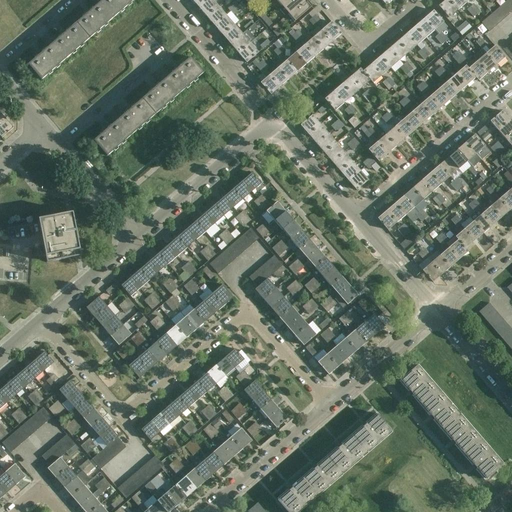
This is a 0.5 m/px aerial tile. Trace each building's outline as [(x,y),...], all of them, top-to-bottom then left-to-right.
[(103,0),(100,3),(114,18),(135,0),(103,0)] [(218,7),(212,0),(207,0),(199,8),(207,17),(218,7)] [(305,0),(290,0),(283,7),(280,10),(286,17),(289,14),(305,0)] [(306,0),(305,0),(289,14),(295,22),(313,6),(306,0)] [(458,11),(459,10),(449,0),(446,0),(439,6),(449,18),(458,11)] [(449,0),(459,10),(467,3),(467,2),(465,0),(449,0)] [(231,12),(238,6),(235,2),(228,8),(231,12)] [(100,3),(76,24),(90,39),(114,18),(100,3)] [(508,17),(511,13),(511,12),(504,3),(500,7),(508,17)] [(471,7),(471,8),(477,15),(481,19),(484,16),(475,5),(471,7)] [(238,6),(231,12),(234,15),(241,9),(238,6)] [(226,16),(218,7),(207,17),(215,26),(226,16)] [(500,7),(495,11),(504,21),(508,17),(500,7)] [(477,15),(471,8),(468,10),(474,17),(477,15)] [(425,19),(435,31),(444,23),(434,11),(425,19)] [(504,21),(495,11),(491,15),(499,25),(504,21)] [(316,15),(312,18),(319,26),(322,23),(316,15)] [(491,15),(486,19),(494,29),(499,25),(491,15)] [(234,25),(226,16),(215,26),(223,36),(234,25)] [(315,28),(319,26),(312,18),(309,21),(315,28)] [(427,38),(435,31),(425,19),(416,26),(427,38)] [(486,19),(482,23),(490,33),(494,29),(486,19)] [(247,30),(254,24),(251,21),(244,27),(247,30)] [(342,34),(331,22),(323,30),(333,42),(342,34)] [(462,35),(471,28),(466,22),(457,29),(462,35)] [(66,60),(90,39),(76,24),(52,44),(66,60)] [(254,24),(247,30),(250,33),(257,27),(254,24)] [(242,34),(234,25),(223,36),(231,45),(242,34)] [(291,29),(295,34),(301,41),(304,38),(294,26),(291,29)] [(416,26),(408,34),(418,46),(421,50),(425,48),(421,43),(427,38),(416,26)] [(324,50),(333,42),(323,30),(314,37),(324,50)] [(442,32),(439,35),(445,42),(449,39),(442,32)] [(250,44),(242,34),(231,45),(239,54),(250,44)] [(301,41),(295,34),(292,37),(298,44),(301,41)] [(418,46),(408,34),(399,41),(409,53),(418,46)] [(445,42),(439,35),(436,38),(442,45),(445,42)] [(315,57),(324,50),(314,37),(305,45),(315,57)] [(260,45),(263,49),(270,43),(267,39),(260,45)] [(486,54),(496,66),(506,58),(495,46),(490,51),(480,39),(476,42),(476,43),(486,54)] [(278,40),(274,44),(277,49),(278,49),(282,45),(278,40)] [(390,49),(400,61),(409,53),(399,41),(390,49)] [(52,44),(28,65),(42,81),(66,60),(52,44)] [(259,53),(250,44),(239,54),(247,63),(259,53)] [(305,65),(315,57),(305,45),(295,53),(305,65)] [(421,50),(428,57),(431,54),(425,48),(421,50)] [(280,59),(283,56),(278,49),(277,49),(274,52),(280,59)] [(390,49),(381,56),(392,68),(400,61),(390,49)] [(424,60),(428,57),(421,50),(418,53),(424,60)] [(465,59),(459,52),(456,55),(462,62),(465,59)] [(300,70),(305,65),(295,53),(287,61),(297,73),(300,70)] [(477,62),(487,74),(496,66),(486,54),(483,57),(477,62)] [(453,58),(459,65),(463,69),(457,74),(468,86),(476,79),(468,69),(462,62),(456,55),(453,58)] [(372,64),(383,76),(391,69),(392,68),(381,56),(372,64)] [(166,79),(180,94),(204,74),(190,58),(166,79)] [(462,62),(468,69),(476,79),(478,81),(487,74),(477,62),(472,66),(465,59),(462,62)] [(263,61),(260,64),(266,71),(269,68),(263,61)] [(288,80),(297,73),(287,61),(278,68),(288,80)] [(407,63),(404,66),(410,73),(413,70),(407,63)] [(266,71),(260,64),(256,67),(262,74),(265,71),(266,71)] [(383,76),(372,64),(363,72),(374,84),(383,76)] [(410,73),(404,66),(401,69),(407,76),(410,73)] [(442,67),(438,70),(444,77),(448,74),(442,67)] [(288,80),(278,68),(269,76),(279,88),(288,80)] [(373,84),(374,84),(363,72),(361,69),(352,77),(362,88),(371,81),(373,84)] [(444,77),(438,70),(435,73),(441,80),(444,77)] [(271,95),(279,88),(269,76),(265,71),(262,74),(266,78),(261,83),(271,95)] [(459,93),(468,86),(457,74),(448,82),(459,93)] [(353,96),(362,88),(352,77),(343,85),(353,96)] [(390,78),(386,81),(393,88),(396,85),(390,78)] [(180,94),(166,79),(142,100),(156,115),(180,94)] [(393,88),(386,81),(383,84),(389,91),(393,88)] [(424,82),(421,85),(427,92),(430,89),(424,82)] [(450,101),(459,93),(448,82),(440,89),(450,101)] [(344,104),(353,96),(343,85),(334,92),(344,104)] [(427,92),(421,85),(417,88),(424,95),(427,92)] [(430,97),(441,109),(450,101),(440,89),(430,97)] [(369,90),(366,93),(372,100),(375,97),(369,90)] [(325,100),(335,111),(344,104),(334,92),(325,100)] [(372,100),(366,93),(362,96),(368,103),(372,100)] [(422,104),(432,117),(441,109),(430,97),(422,104)] [(406,98),(403,100),(409,108),(413,105),(406,98)] [(156,115),(142,100),(118,120),(132,136),(156,115)] [(409,108),(403,100),(400,103),(406,110),(409,108)] [(413,112),(424,123),(432,117),(422,104),(416,109),(413,105),(409,108),(413,112)] [(321,114),(328,108),(326,105),(318,111),(321,114)] [(352,105),(348,108),(354,116),(358,113),(352,105)] [(351,118),(354,116),(348,108),(345,111),(351,118)] [(404,120),(414,132),(424,123),(413,112),(404,120)] [(498,132),(510,121),(509,120),(508,117),(505,116),(502,112),(490,122),(498,132)] [(388,113),(385,116),(391,123),(394,120),(388,113)] [(322,120),(318,123),(312,116),(300,126),(304,130),(305,134),(308,135),(309,136),(321,125),(324,122),(322,120)] [(354,129),(361,123),(355,116),(348,122),(354,129)] [(391,123),(385,116),(382,119),(388,126),(391,123)] [(13,128),(6,120),(0,124),(0,135),(2,138),(13,128)] [(118,120),(94,141),(107,156),(132,136),(118,120)] [(341,124),(338,120),(331,126),(334,130),(341,124)] [(395,127),(406,139),(414,132),(404,120),(395,127)] [(511,122),(510,121),(498,132),(506,141),(511,135),(511,122)] [(316,145),(328,134),(323,128),(326,124),(324,122),(321,125),(309,136),(310,140),(313,141),(316,145)] [(337,133),(344,127),(341,124),(334,130),(337,133)] [(387,135),(397,147),(406,139),(395,127),(387,135)] [(477,133),(480,137),(487,130),(484,127),(477,133)] [(371,128),(368,131),(374,138),(377,135),(371,128)] [(374,138),(368,131),(364,134),(370,141),(374,138)] [(324,154),(336,144),(328,134),(316,145),(320,149),(321,153),(324,153),(324,154)] [(490,138),(487,134),(482,138),(485,143),(490,138)] [(389,154),(397,147),(387,135),(378,142),(389,154)] [(475,135),(466,143),(476,155),(481,161),(490,153),(475,135)] [(357,142),(354,138),(347,144),(350,148),(357,142)] [(353,151),(360,145),(357,142),(350,148),(353,151)] [(379,162),(389,154),(378,142),(368,150),(379,162)] [(467,162),(476,155),(466,143),(457,151),(467,162)] [(491,149),(493,152),(500,146),(498,143),(491,149)] [(332,163),(344,153),(336,144),(324,154),(325,155),(326,159),(329,159),(332,163)] [(500,146),(493,152),(496,155),(503,149),(500,146)] [(458,170),(467,162),(457,151),(448,158),(458,170)] [(340,172),(352,162),(344,153),(332,163),(336,167),(337,171),(339,171),(340,172)] [(373,161),(370,157),(363,163),(366,167),(373,161)] [(439,166),(449,178),(458,170),(448,158),(439,166)] [(498,169),(501,166),(496,160),(492,163),(498,169)] [(369,170),(376,164),(373,161),(366,167),(369,170)] [(348,181),(360,171),(352,162),(340,172),(341,174),(343,177),(345,178),(348,181)] [(441,185),(449,178),(439,166),(430,174),(441,185)] [(471,167),(468,170),(474,177),(478,174),(471,167)] [(360,171),(348,181),(352,186),(353,190),(356,190),(357,191),(368,181),(360,171)] [(252,173),(243,181),(252,192),(255,189),(258,193),(265,187),(252,173)] [(421,181),(432,193),(441,185),(430,174),(421,181)] [(483,181),(480,178),(475,183),(478,186),(483,181)] [(457,179),(454,182),(460,189),(463,186),(457,179)] [(243,200),(252,192),(243,181),(234,189),(243,200)] [(413,189),(423,201),(432,193),(421,181),(413,189)] [(460,189),(454,182),(450,185),(456,192),(460,189)] [(493,185),(489,188),(496,195),(499,192),(493,185)] [(496,195),(489,188),(486,191),(492,198),(495,195),(496,195)] [(233,189),(224,197),(234,208),(243,200),(234,189),(233,189)] [(404,196),(414,208),(423,201),(413,189),(404,196)] [(510,212),(511,209),(511,196),(508,192),(499,200),(510,212)] [(439,194),(436,197),(442,204),(445,202),(439,194)] [(258,199),(266,208),(270,204),(262,195),(258,199)] [(501,220),(510,212),(499,200),(495,195),(492,198),(496,203),(490,207),(501,220)] [(395,204),(405,216),(414,208),(404,196),(395,204)] [(224,216),(234,208),(224,197),(215,205),(224,216)] [(442,204),(436,197),(435,198),(432,200),(439,207),(442,204)] [(262,211),(266,208),(258,199),(254,202),(262,211)] [(475,200),(472,203),(478,210),(481,207),(475,200)] [(267,211),(275,221),(286,212),(277,202),(267,211)] [(478,210),(472,203),(468,206),(474,213),(475,213),(478,211),(478,210)] [(397,223),(405,216),(395,204),(387,211),(397,223)] [(215,205),(206,213),(215,224),(224,216),(215,205)] [(482,215),(492,227),(501,220),(490,207),(482,215)] [(421,210),(418,212),(425,220),(427,217),(421,210)] [(248,224),(252,220),(244,211),(240,215),(248,224)] [(388,231),(397,223),(387,211),(378,219),(388,231)] [(486,232),(492,227),(482,215),(478,211),(475,213),(474,213),(469,217),(473,223),(483,235),(486,232)] [(294,221),(286,212),(275,221),(283,230),(294,221)] [(425,220),(418,212),(415,215),(421,223),(425,220)] [(78,257),(81,256),(72,213),(70,213),(38,219),(47,263),(78,257)] [(206,232),(215,224),(206,213),(196,221),(206,232)] [(244,227),(248,224),(240,215),(236,218),(244,227)] [(458,216),(454,218),(460,225),(464,223),(458,216)] [(460,225),(454,218),(451,221),(457,228),(460,225)] [(196,221),(187,230),(196,241),(206,232),(196,221)] [(302,230),(294,221),(283,230),(291,240),(302,230)] [(260,234),(268,227),(263,222),(255,229),(260,234)] [(464,230),(475,242),(483,235),(473,223),(464,230)] [(401,228),(407,235),(411,232),(404,225),(401,228)] [(260,234),(263,238),(271,231),(268,227),(260,234)] [(251,228),(247,232),(255,242),(259,238),(251,228)] [(407,235),(401,228),(398,230),(404,238),(406,236),(407,235)] [(231,243),(235,239),(227,229),(224,232),(223,233),(231,243)] [(186,249),(196,241),(187,230),(183,232),(177,237),(177,238),(186,249)] [(310,240),(302,230),(291,240),(299,249),(310,240)] [(475,242),(464,230),(462,232),(456,238),(458,240),(466,250),(475,242)] [(251,245),(255,242),(247,232),(246,232),(243,236),(251,245)] [(231,243),(223,233),(219,236),(227,246),(231,243)] [(443,234),(439,236),(446,244),(449,241),(443,234)] [(247,249),(251,245),(243,236),(239,239),(247,249)] [(406,236),(404,238),(407,241),(401,246),(405,250),(413,243),(406,236)] [(446,244),(439,236),(436,239),(442,247),(446,244)] [(177,257),(186,249),(177,238),(168,246),(177,257)] [(243,253),(247,249),(239,239),(235,243),(243,253)] [(272,249),(276,253),(285,244),(282,240),(272,249)] [(307,258),(318,249),(310,240),(299,249),(307,258)] [(449,248),(460,260),(468,252),(466,250),(458,240),(449,248)] [(239,256),(243,253),(235,243),(230,246),(239,256)] [(276,253),(279,257),(289,249),(285,244),(276,253)] [(217,255),(216,255),(208,245),(204,249),(212,259),(217,255)] [(168,265),(177,257),(168,246),(158,254),(168,265)] [(235,260),(239,256),(230,246),(226,250),(235,260)] [(440,256),(451,268),(460,260),(449,248),(440,256)] [(209,262),(212,259),(204,249),(200,252),(209,262)] [(326,259),(318,249),(307,258),(315,268),(326,259)] [(425,249),(422,252),(428,259),(432,256),(425,249)] [(231,263),(235,260),(226,250),(222,253),(231,263)] [(428,259),(422,252),(419,254),(425,262),(428,259)] [(226,267),(231,263),(222,253),(218,257),(226,267)] [(159,273),(168,265),(158,254),(149,262),(159,273)] [(270,259),(279,269),(283,266),(274,256),(270,259)] [(442,275),(451,268),(440,256),(432,263),(442,275)] [(222,270),(226,267),(218,257),(214,261),(222,270)] [(266,263),(275,273),(279,269),(270,259),(266,263)] [(292,271),(301,263),(298,259),(289,268),(292,271)] [(334,268),(326,259),(315,268),(323,277),(334,268)] [(218,274),(222,270),(214,261),(210,264),(218,274)] [(150,281),(159,273),(149,262),(140,270),(150,281)] [(198,271),(197,271),(190,262),(185,266),(193,275),(198,271)] [(271,277),(274,274),(275,273),(266,263),(262,267),(271,277)] [(292,271),(295,275),(305,267),(301,263),(292,271)] [(433,283),(442,275),(432,263),(423,271),(433,283)] [(190,278),(193,275),(185,266),(182,269),(190,278)] [(279,269),(275,273),(274,274),(278,278),(286,270),(283,266),(279,269)] [(211,280),(215,276),(207,267),(203,270),(211,280)] [(266,280),(268,279),(271,277),(262,267),(258,270),(266,280)] [(342,277),(334,268),(323,277),(331,286),(342,277)] [(140,289),(150,281),(140,270),(131,278),(140,289)] [(262,284),(266,280),(258,270),(254,274),(262,284)] [(254,274),(249,277),(258,287),(262,284),(254,274)] [(349,286),(342,277),(331,286),(339,295),(349,286)] [(131,297),(140,289),(131,278),(122,286),(131,297)] [(175,291),(177,289),(179,287),(171,278),(167,282),(175,291)] [(305,286),(308,290),(317,282),(314,278),(305,286)] [(263,299),(276,288),(268,279),(266,280),(262,284),(258,287),(255,290),(263,299)] [(192,280),(188,283),(196,292),(200,289),(192,280)] [(290,292),(299,285),(296,281),(287,289),(290,292)] [(175,291),(167,282),(163,285),(171,294),(175,291)] [(317,282),(308,290),(311,294),(321,286),(317,282)] [(110,295),(119,287),(116,283),(115,283),(106,291),(110,295)] [(196,292),(188,283),(184,287),(192,296),(196,292)] [(234,298),(223,285),(213,293),(224,306),(234,298)] [(303,289),(299,285),(290,292),(294,297),(303,289)] [(358,296),(349,286),(339,295),(347,305),(358,296)] [(263,299),(271,309),(284,298),(276,288),(263,299)] [(204,301),(215,314),(224,306),(213,293),(209,289),(200,297),(204,301)] [(156,307),(159,304),(161,303),(153,294),(148,298),(156,307)] [(174,296),(169,299),(178,309),(181,305),(174,296)] [(321,305),(324,309),(334,301),(330,296),(321,305)] [(107,306),(99,297),(86,308),(95,317),(107,306)] [(128,298),(119,306),(122,310),(132,302),(128,298)] [(156,307),(148,298),(145,301),(153,310),(156,307)] [(292,307),(284,298),(271,309),(280,318),(292,307)] [(178,309),(169,299),(168,301),(166,303),(174,312),(178,309)] [(315,303),(312,299),(303,307),(306,311),(315,303)] [(362,300),(357,304),(365,313),(369,309),(362,300)] [(215,314),(204,301),(194,309),(205,322),(215,314)] [(334,301),(324,309),(327,312),(337,304),(334,301)] [(132,302),(122,310),(126,314),(135,306),(132,302)] [(309,315),(319,307),(315,303),(306,311),(309,315)] [(483,316),(493,308),(490,304),(479,312),(483,316)] [(116,316),(107,306),(95,317),(103,327),(116,316)] [(292,307),(280,318),(288,327),(300,317),(292,307)] [(483,316),(486,321),(497,312),(493,308),(483,316)] [(196,330),(205,322),(194,309),(185,317),(196,330)] [(500,316),(497,312),(486,321),(490,325),(500,316)] [(354,322),(347,313),(343,316),(351,326),(351,325),(354,322)] [(374,314),(365,323),(376,335),(379,332),(385,327),(374,314)] [(103,327),(111,336),(115,332),(124,325),(116,316),(103,327)] [(158,316),(154,319),(162,329),(166,325),(158,316)] [(343,316),(339,320),(346,329),(351,326),(343,316)] [(504,320),(500,316),(490,325),(494,329),(504,320)] [(143,325),(148,321),(145,317),(144,317),(135,325),(139,329),(143,325)] [(196,330),(185,317),(176,326),(187,338),(196,330)] [(308,326),(300,317),(288,327),(296,337),(301,332),(308,326)] [(319,326),(322,330),(332,322),(328,318),(319,326)] [(154,319),(152,321),(150,323),(158,332),(162,329),(154,319)] [(504,320),(494,329),(497,333),(498,332),(508,324),(504,320)] [(365,323),(355,331),(366,343),(376,335),(365,323)] [(497,333),(501,337),(506,332),(511,329),(508,324),(498,332),(497,333)] [(132,335),(124,325),(115,332),(111,336),(119,346),(132,335)] [(344,337),(346,339),(357,351),(359,354),(364,349),(362,347),(366,343),(355,331),(351,325),(351,326),(346,329),(349,332),(344,337)] [(187,338),(176,326),(166,334),(177,346),(187,338)] [(303,346),(316,335),(308,326),(301,332),(296,337),(303,346)] [(332,342),(332,341),(337,338),(329,329),(324,332),(332,342)] [(501,337),(505,342),(511,335),(511,329),(506,332),(501,337)] [(139,332),(135,336),(144,345),(147,341),(139,332)] [(332,342),(324,332),(321,335),(329,345),(332,342)] [(177,346),(166,334),(157,342),(168,354),(177,346)] [(144,345),(135,336),(131,339),(140,348),(144,345)] [(337,347),(348,359),(357,351),(346,339),(337,347)] [(168,354),(157,342),(148,350),(158,362),(168,354)] [(318,354),(310,345),(306,348),(314,358),(318,354)] [(338,367),(348,359),(337,347),(327,355),(338,367)] [(129,358),(121,348),(117,352),(125,361),(129,358)] [(235,349),(226,357),(236,368),(241,374),(244,371),(250,366),(245,360),(248,358),(242,350),(239,353),(235,349)] [(158,362),(148,350),(138,358),(149,370),(158,362)] [(39,357),(36,360),(45,371),(51,378),(55,375),(49,368),(54,363),(44,351),(41,351),(38,353),(38,356),(39,357)] [(338,367),(327,355),(318,363),(329,375),(338,367)] [(226,376),(236,368),(226,357),(217,365),(226,376)] [(149,370),(138,358),(129,366),(140,379),(149,370)] [(36,379),(45,371),(36,360),(26,368),(36,379)] [(217,385),(226,376),(217,365),(207,373),(217,385)] [(400,381),(422,405),(438,391),(417,366),(400,381)] [(27,387),(36,379),(26,368),(17,376),(27,387)] [(248,384),(252,380),(244,371),(241,374),(240,375),(248,384)] [(51,378),(59,387),(63,384),(70,377),(66,372),(59,379),(55,375),(51,378)] [(207,393),(217,385),(207,373),(198,381),(207,393)] [(244,387),(248,384),(240,375),(236,378),(244,387)] [(17,395),(27,387),(17,376),(8,384),(17,395)] [(55,390),(59,387),(51,378),(47,381),(55,390)] [(70,381),(59,390),(68,400),(78,390),(70,381)] [(198,401),(207,393),(198,381),(188,390),(198,401)] [(253,400),(263,391),(256,382),(245,391),(253,400)] [(0,394),(8,403),(17,395),(8,384),(0,390),(0,394)] [(222,390),(230,400),(234,396),(226,387),(222,390)] [(44,400),(44,399),(36,390),(33,394),(40,403),(44,400)] [(87,400),(78,390),(68,400),(76,409),(87,400)] [(188,409),(198,401),(188,390),(179,398),(188,409)] [(226,403),(230,400),(222,390),(218,394),(226,403)] [(261,410),(271,400),(263,391),(253,400),(261,410)] [(438,391),(422,405),(443,430),(460,416),(438,391)] [(36,407),(40,403),(33,394),(28,397),(36,407)] [(179,417),(188,409),(179,398),(170,406),(179,417)] [(95,409),(87,400),(76,409),(84,419),(95,409)] [(269,419),(280,410),(271,400),(261,410),(269,419)] [(49,409),(52,413),(62,405),(58,401),(49,409)] [(231,412),(234,416),(244,408),(240,404),(231,412)] [(52,413),(56,417),(65,409),(62,405),(52,413)] [(170,406),(160,414),(170,425),(173,429),(182,421),(179,417),(170,406)] [(217,415),(209,406),(205,409),(213,418),(217,415)] [(24,421),(28,418),(20,408),(16,412),(24,421)] [(48,422),(52,418),(44,408),(39,411),(48,422)] [(234,416),(238,420),(247,412),(244,408),(234,416)] [(103,419),(95,409),(84,419),(92,428),(103,419)] [(209,422),(213,418),(205,409),(201,413),(209,422)] [(280,410),(269,419),(277,428),(288,419),(280,410)] [(44,425),(48,422),(39,411),(35,415),(44,425)] [(229,424),(234,420),(226,411),(221,415),(229,424)] [(20,425),(24,421),(16,412),(12,415),(20,425)] [(160,433),(170,425),(160,414),(151,422),(160,433)] [(44,425),(35,415),(31,418),(40,429),(44,425)] [(353,436),(367,453),(392,432),(377,415),(353,436)] [(443,430),(465,455),(481,441),(460,416),(443,430)] [(36,432),(40,429),(31,418),(27,422),(36,432)] [(111,428),(103,419),(92,428),(100,438),(111,428)] [(65,428),(68,432),(78,424),(74,420),(65,428)] [(36,432),(27,422),(23,425),(31,436),(36,432)] [(151,441),(160,433),(151,422),(141,430),(151,441)] [(198,431),(190,422),(186,426),(194,435),(198,431)] [(247,431),(251,435),(260,427),(256,423),(247,431)] [(68,432),(72,436),(81,428),(78,424),(68,432)] [(219,433),(211,424),(207,427),(215,437),(219,433)] [(9,434),(9,433),(1,425),(0,425),(0,431),(5,437),(9,434)] [(27,439),(31,436),(23,425),(19,429),(27,439)] [(190,438),(194,435),(186,426),(182,429),(190,438)] [(215,437),(207,427),(203,431),(211,440),(215,437)] [(251,435),(254,438),(263,430),(260,427),(251,435)] [(100,438),(108,447),(110,446),(114,442),(118,438),(119,438),(111,428),(100,438)] [(27,439),(19,429),(14,432),(23,443),(27,439)] [(252,442),(241,429),(232,437),(243,450),(252,442)] [(19,446),(23,443),(14,432),(10,436),(19,446)] [(63,439),(71,449),(76,445),(67,435),(63,439)] [(19,446),(10,436),(6,439),(15,450),(19,446)] [(367,453),(353,436),(328,458),(342,474),(367,453)] [(223,445),(234,458),(243,450),(232,437),(223,445)] [(126,448),(125,446),(118,438),(114,442),(122,452),(126,448)] [(176,451),(178,449),(180,448),(171,438),(168,442),(176,451)] [(10,453),(15,450),(6,439),(2,443),(10,453)] [(67,452),(71,449),(63,439),(59,442),(67,452)] [(81,447),(84,451),(94,442),(90,439),(81,447)] [(188,443),(196,453),(200,449),(192,440),(188,443)] [(481,441),(465,455),(486,480),(503,465),(481,441)] [(66,453),(67,452),(59,442),(55,446),(63,456),(66,453)] [(84,451),(88,455),(97,446),(94,442),(84,451)] [(122,452),(114,442),(110,446),(118,455),(122,452)] [(176,451),(168,442),(164,445),(171,454),(176,451)] [(188,443),(185,447),(193,456),(196,453),(188,443)] [(71,449),(67,452),(66,453),(70,457),(79,449),(76,445),(71,449)] [(224,466),(234,458),(223,445),(213,453),(224,466)] [(59,459),(60,458),(63,456),(55,446),(50,450),(59,459)] [(108,447),(105,449),(114,459),(118,455),(110,446),(108,447)] [(114,459),(105,449),(101,453),(110,463),(114,459)] [(54,463),(59,459),(50,450),(46,453),(54,463)] [(50,467),(54,463),(46,453),(42,457),(50,467)] [(110,463),(101,453),(97,456),(105,466),(110,463)] [(224,466),(213,453),(204,461),(215,474),(224,466)] [(105,466),(97,456),(92,460),(101,470),(105,466)] [(164,467),(161,463),(156,457),(151,460),(160,470),(162,469),(164,467)] [(56,478),(68,467),(60,458),(59,459),(54,463),(50,467),(48,469),(56,478)] [(342,474),(328,458),(303,479),(317,495),(342,474)] [(177,459),(173,463),(181,473),(185,469),(177,459)] [(92,464),(90,462),(89,460),(88,460),(79,468),(82,472),(92,464)] [(160,470),(151,460),(147,464),(156,474),(160,470)] [(195,469),(206,482),(215,474),(204,461),(195,469)] [(181,473),(173,463),(169,466),(177,475),(181,473)] [(6,472),(17,485),(26,477),(15,464),(6,472)] [(92,464),(82,472),(86,476),(95,468),(92,464)] [(152,478),(156,474),(147,464),(143,467),(152,478)] [(64,488),(76,477),(68,467),(56,478),(64,488)] [(152,478),(143,467),(139,471),(148,481),(152,478)] [(206,482),(195,469),(185,477),(196,490),(206,482)] [(143,485),(148,481),(139,471),(134,475),(143,485)] [(0,484),(7,493),(17,485),(6,472),(0,477),(0,484)] [(82,472),(76,477),(64,488),(72,497),(85,486),(88,483),(86,479),(88,477),(86,476),(82,472)] [(143,485),(134,475),(130,478),(139,489),(143,485)] [(166,485),(158,475),(154,479),(162,488),(166,485)] [(196,490),(185,477),(176,485),(187,498),(196,490)] [(99,490),(108,482),(105,478),(104,478),(95,487),(99,490)] [(135,492),(139,489),(130,478),(126,482),(135,492)] [(162,488),(154,479),(150,482),(158,492),(162,488)] [(298,511),(317,495),(303,479),(278,500),(288,511),(298,511)] [(102,495),(111,487),(112,486),(108,482),(99,490),(102,495)] [(135,492),(126,482),(122,486),(131,496),(135,492)] [(187,498),(176,485),(167,493),(178,506),(187,498)] [(80,507),(93,496),(85,486),(72,497),(80,507)] [(126,499),(131,496),(122,486),(118,489),(126,499)] [(147,501),(139,492),(136,495),(144,504),(147,501)] [(170,511),(178,506),(167,493),(157,501),(166,511),(170,511)] [(144,504),(136,495),(131,499),(140,508),(144,504)] [(80,507),(84,511),(92,511),(101,505),(93,496),(80,507)] [(111,505),(115,509),(124,501),(121,497),(111,505)] [(166,511),(157,501),(148,509),(150,511),(166,511)] [(248,511),(256,511),(262,507),(258,503),(248,511)]
